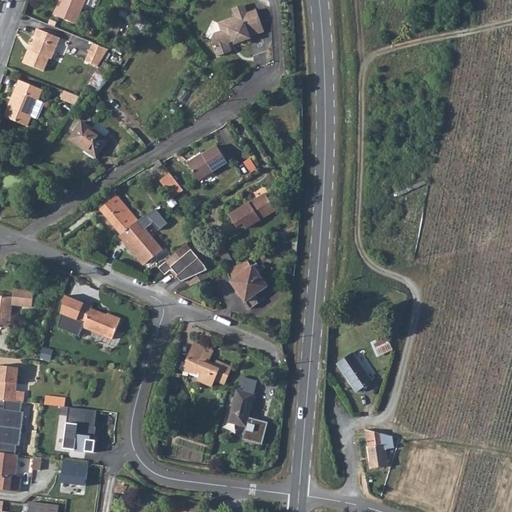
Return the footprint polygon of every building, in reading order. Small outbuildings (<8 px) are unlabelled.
[(60,0),(54,17),(76,26),(86,0),(60,0)] [(235,18),(247,14),(244,5),(232,9),(235,18)] [(211,40),(218,57),(232,52),(229,44),(230,41),(232,40),(234,45),(251,39),(250,37),(264,32),(256,10),(247,14),(235,18),(218,24),(221,32),(214,34),(211,40)] [(31,53),(29,52),(24,64),(44,73),(49,60),(51,61),(60,40),(38,31),(34,39),(37,40),(33,48),(31,53)] [(93,45),(85,64),(98,69),(104,58),(108,52),(93,45)] [(11,101),(10,100),(4,116),(28,126),(33,115),(31,114),(36,100),(38,101),(42,90),(19,80),(15,88),(14,90),(17,91),(13,101),(11,101)] [(63,98),(75,102),(77,95),(66,91),(63,98)] [(31,114),(33,115),(38,117),(43,102),(38,101),(36,100),(31,114)] [(81,123),(69,141),(96,158),(108,140),(81,123)] [(199,154),(188,161),(200,179),(227,161),(216,144),(202,153),(203,154),(200,156),(199,154)] [(170,172),(160,180),(173,198),(177,195),(184,191),(170,172)] [(131,225),(117,207),(122,204),(110,189),(94,202),(121,234),(131,225)] [(252,198),(230,213),(238,225),(243,221),(247,226),(276,207),(265,191),(256,197),(256,198),(253,200),(252,198)] [(122,204),(117,207),(131,225),(136,221),(122,204)] [(131,225),(121,234),(145,262),(147,260),(156,253),(161,248),(145,229),(137,220),(136,221),(131,225)] [(187,244),(159,267),(165,275),(170,270),(173,270),(178,275),(177,277),(182,282),(186,280),(190,286),(211,276),(204,265),(187,244)] [(156,253),(147,260),(150,264),(153,264),(160,258),(156,253)] [(248,259),(227,269),(231,281),(231,282),(245,301),(267,286),(252,266),(251,267),(248,259)] [(0,295),(0,327),(5,328),(7,305),(27,307),(28,291),(8,289),(8,297),(0,295)] [(63,296),(57,314),(81,323),(79,327),(109,341),(117,322),(88,309),(88,307),(63,296)] [(395,332),(372,344),(377,356),(392,349),(391,348),(394,347),(395,345),(397,335),(395,332)] [(193,344),(190,351),(195,353),(198,346),(193,344)] [(195,353),(190,351),(183,365),(188,368),(187,372),(198,377),(195,382),(209,388),(212,381),(222,386),(229,369),(215,363),(213,368),(205,365),(210,352),(198,346),(195,353)] [(353,354),(337,364),(356,392),(372,382),(353,354)] [(365,365),(373,378),(378,374),(370,362),(365,365)] [(0,401),(2,402),(13,403),(17,370),(0,367),(0,401)] [(233,390),(225,421),(242,425),(239,438),(259,443),(264,421),(244,416),(249,394),(233,390)] [(44,398),(43,407),(62,409),(63,400),(44,398)] [(0,453),(13,455),(14,446),(17,446),(21,412),(19,412),(20,404),(13,403),(2,402),(2,408),(0,407),(0,453)] [(97,411),(66,409),(65,424),(63,423),(58,449),(71,451),(94,454),(97,411)] [(383,435),(364,430),(370,469),(388,466),(385,449),(392,448),(392,443),(384,444),(383,435)] [(0,453),(0,489),(18,493),(20,476),(13,475),(15,455),(13,455),(0,453)] [(87,463),(59,461),(57,483),(86,486),(87,463)]
